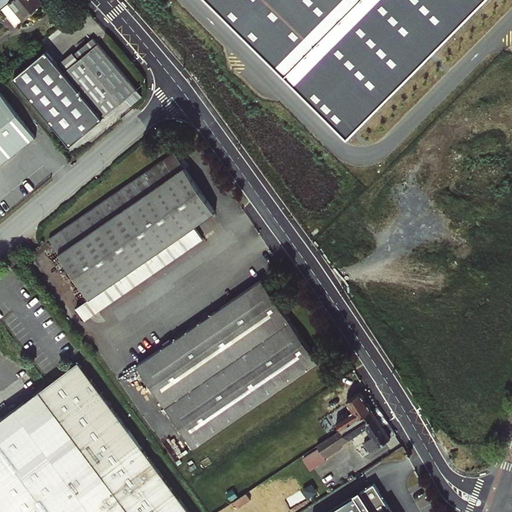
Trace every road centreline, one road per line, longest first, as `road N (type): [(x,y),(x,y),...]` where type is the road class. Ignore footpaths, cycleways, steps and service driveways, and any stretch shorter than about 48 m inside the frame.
road 1 (residential): [(180,89),(342,316),(430,456)]
road 2 (residential): [(180,89),(0,241)]
